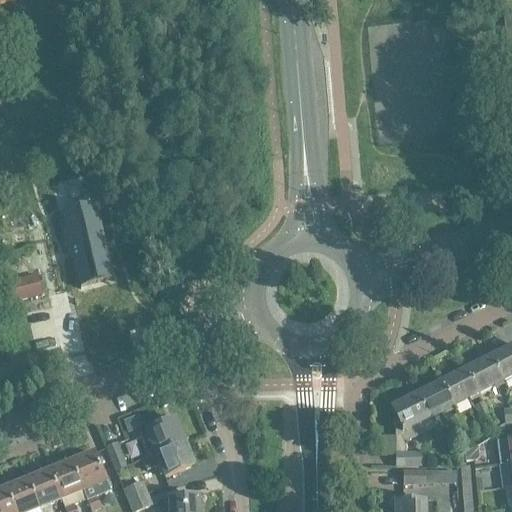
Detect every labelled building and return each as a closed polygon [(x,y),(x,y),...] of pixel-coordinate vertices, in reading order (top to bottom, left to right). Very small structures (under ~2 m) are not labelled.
[(28,57),(0,63),(0,81),(32,74),(28,57)] [(47,130),(16,138),(21,159),(52,151),(47,130)] [(96,207),(61,215),(80,290),(81,290),(80,287),(112,280),(112,282),(114,282),(96,207)] [(24,227),(0,233),(0,252),(29,244),(24,227)] [(36,277),(3,285),(8,305),(41,297),(36,277)] [(511,378),(511,349),(491,360),(503,383),(511,378)] [(469,369),(468,372),(466,373),(478,396),(503,383),(491,360),(478,367),(475,366),(469,369)] [(444,381),(443,384),(442,385),(453,408),(478,396),(466,373),(453,379),(450,378),(444,381)] [(419,394),(419,397),(417,398),(429,421),(453,408),(442,385),(429,392),(426,391),(419,394)] [(392,411),(396,420),(393,422),(393,429),(396,432),(396,468),(425,468),(425,455),(406,455),(405,444),(434,429),(429,421),(417,398),(392,411)] [(480,421),(489,416),(483,405),(474,409),(480,421)] [(464,429),(458,417),(449,422),(455,433),(464,429)] [(176,422),(138,437),(148,460),(155,457),(155,456),(185,444),(176,422)] [(511,465),(511,441),(496,443),(499,467),(511,465)] [(148,460),(142,462),(146,472),(159,467),(165,479),(194,467),(185,444),(155,457),(148,460)] [(114,469),(125,465),(117,446),(106,450),(114,469)] [(94,456),(72,465),(83,492),(84,492),(87,500),(96,496),(97,498),(109,493),(105,483),(94,456)] [(72,465),(50,473),(62,501),(65,509),(74,505),(75,506),(87,501),(87,500),(84,492),(83,492),(72,465)] [(461,481),(470,481),(469,468),(460,469),(461,481)] [(50,473),(29,482),(40,510),(62,501),(50,473)] [(425,487),(425,474),(403,474),(403,487),(425,487)] [(461,481),(462,494),(471,493),(470,481),(461,481)] [(35,511),(40,510),(29,482),(7,491),(15,511),(35,511)] [(123,492),(128,504),(151,494),(146,483),(123,492)] [(15,511),(7,491),(0,493),(0,511),(15,511)] [(462,494),(463,507),(472,506),(471,493),(462,494)] [(140,511),(156,506),(151,494),(128,504),(131,511),(140,511)] [(97,498),(96,496),(87,500),(87,501),(91,511),(95,511),(102,509),(97,498)] [(163,502),(163,511),(199,511),(199,500),(163,502)]
